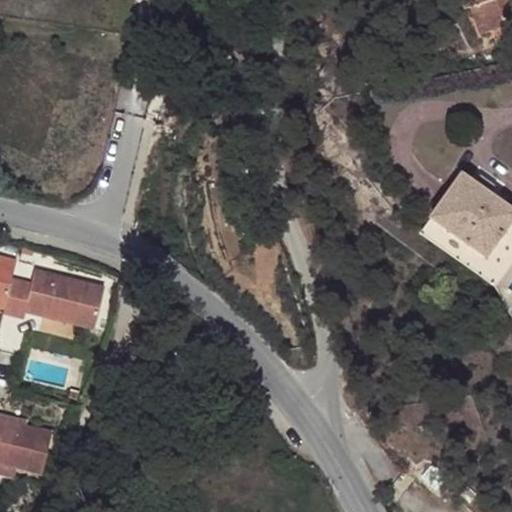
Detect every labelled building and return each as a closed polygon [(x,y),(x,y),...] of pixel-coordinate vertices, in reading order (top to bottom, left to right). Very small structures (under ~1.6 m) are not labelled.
[(487,32),(511,22),(511,0),(458,0),(461,8),(476,3),(487,32)] [(434,224),(488,263),(511,228),(511,212),(466,178),(434,224)] [(64,259),(18,246),(17,251),(62,264),(64,259)] [(0,305),(3,307),(10,278),(12,273),(0,269),(0,305)] [(30,283),(10,278),(3,307),(2,312),(23,317),(25,310),(45,315),(74,322),(94,327),(104,288),(34,270),(30,283)] [(74,322),(45,315),(43,322),(73,330),(74,322)] [(76,399),(79,391),(70,388),(68,397),(76,399)] [(0,418),(0,463),(12,467),(40,474),(50,431),(0,418)] [(0,474),(10,477),(12,467),(0,463),(0,474)]
